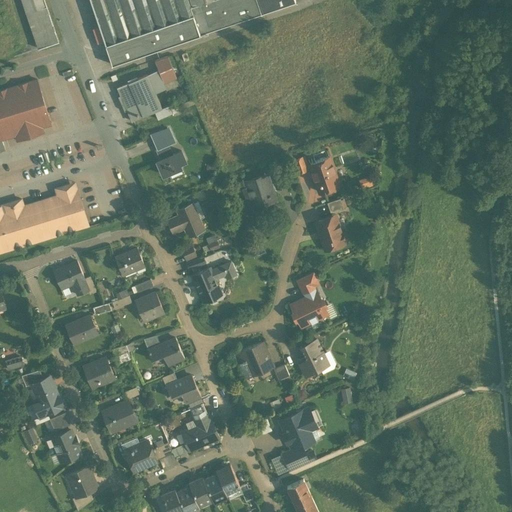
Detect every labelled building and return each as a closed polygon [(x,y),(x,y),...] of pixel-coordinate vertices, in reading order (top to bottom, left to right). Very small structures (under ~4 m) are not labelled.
[(59,41),(44,0),(22,0),(38,48),(59,41)] [(90,0),(112,64),(295,1),(294,0),(90,0)] [(168,56),(155,60),(158,69),(164,82),(177,77),(168,56)] [(147,73),(117,86),(132,120),(162,107),(155,92),(166,87),(164,82),(158,69),(147,73)] [(44,78),(0,88),(0,150),(8,149),(5,137),(17,135),(18,139),(48,132),(46,125),(54,123),(44,78)] [(157,147),(162,158),(171,154),(166,143),(157,147)] [(162,158),(156,161),(162,174),(181,166),(179,162),(185,159),(181,150),(171,154),(162,158)] [(304,155),(292,159),(297,172),(309,168),(304,155)] [(329,156),(310,163),(319,191),(339,184),(329,156)] [(282,170),(271,174),(276,188),(286,184),(282,170)] [(267,175),(246,182),(254,204),(274,198),(267,175)] [(362,177),(364,186),(374,184),(372,175),(362,177)] [(21,198),(0,204),(0,251),(88,224),(77,188),(23,205),(21,198)] [(340,197),(327,202),(331,213),(344,208),(340,197)] [(203,228),(192,202),(177,209),(179,214),(168,219),(173,231),(184,226),(188,234),(203,228)] [(332,215),(316,221),(325,248),(345,241),(344,239),(346,239),(348,236),(346,232),(344,231),(341,232),(338,222),(335,223),(332,215)] [(213,245),(220,243),(217,233),(210,235),(213,245)] [(191,243),(181,247),(186,258),(196,254),(191,243)] [(137,247),(115,256),(123,274),(137,268),(136,266),(143,263),(144,265),(145,265),(137,247)] [(203,255),(186,261),(188,267),(205,261),(203,255)] [(77,260),(53,270),(61,288),(74,282),(78,293),(77,294),(78,294),(88,289),(89,289),(85,277),(77,260)] [(210,265),(194,272),(198,284),(196,285),(203,300),(202,300),(202,301),(222,292),(221,292),(215,277),(234,269),(230,260),(211,268),(210,266),(211,266),(210,265)] [(313,270),(296,278),(302,290),(313,284),(312,281),(317,279),(313,270)] [(90,275),(85,277),(89,289),(88,289),(90,293),(97,290),(90,275)] [(150,277),(135,284),(137,291),(153,285),(150,277)] [(313,284),(302,290),(305,296),(291,303),(294,311),(292,312),(296,318),(298,317),(302,325),(310,321),(311,323),(318,320),(317,318),(327,312),(324,305),(326,304),(322,297),(320,298),(313,284)] [(155,292),(144,296),(143,296),(134,299),(143,320),(144,320),(143,318),(163,309),(163,311),(164,311),(156,290),(155,291),(155,292)] [(129,294),(112,301),(115,307),(131,301),(129,294)] [(108,302),(93,306),(95,313),(111,309),(108,302)] [(90,314),(66,324),(74,342),(98,332),(90,314)] [(156,334),(143,338),(148,347),(160,342),(156,334)] [(175,337),(160,343),(160,342),(148,347),(147,348),(152,358),(163,353),(168,364),(184,357),(175,337)] [(316,338),(301,345),(308,359),(300,363),(305,374),(314,370),(320,367),(328,363),(316,338)] [(263,340),(235,352),(239,363),(243,361),(243,362),(246,361),(251,374),(273,365),(263,340)] [(126,343),(111,347),(115,356),(129,350),(126,343)] [(21,356),(6,361),(8,368),(23,364),(21,356)] [(106,356),(83,365),(92,386),(93,386),(93,384),(100,381),(113,375),(113,377),(114,377),(106,356)] [(246,361),(243,362),(243,361),(239,363),(245,376),(251,374),(246,361)] [(284,363),(274,368),(278,379),(289,374),(284,363)] [(39,369),(21,374),(26,385),(32,382),(31,382),(43,377),(39,369)] [(174,371),(162,376),(166,385),(177,380),(174,371)] [(43,377),(31,382),(32,382),(40,401),(57,393),(49,374),(43,377)] [(177,380),(166,385),(169,392),(168,392),(170,397),(181,392),(186,403),(201,396),(192,374),(177,380)] [(136,385),(123,391),(126,398),(139,392),(136,385)] [(351,385),(343,387),(346,401),(355,399),(351,385)] [(128,399),(119,403),(110,407),(103,410),(111,430),(136,419),(128,399)] [(203,402),(190,408),(193,416),(206,410),(203,402)] [(309,404),(275,418),(281,431),(280,432),(286,446),(288,445),(290,449),(294,451),(316,442),(312,431),(319,428),(309,404)] [(16,413),(24,425),(31,420),(24,408),(16,413)] [(65,411),(49,418),(55,430),(70,423),(65,411)] [(200,424),(184,430),(187,437),(184,439),(189,449),(218,436),(211,419),(210,419),(208,414),(197,418),(200,424)] [(31,426),(25,429),(30,441),(37,438),(31,426)] [(70,428),(51,436),(51,437),(54,436),(56,443),(53,444),(54,444),(57,451),(56,451),(57,451),(61,461),(81,452),(70,428)] [(148,438),(130,446),(131,450),(125,452),(124,455),(126,460),(129,461),(130,461),(134,470),(157,460),(156,459),(152,448),(148,438)] [(168,440),(155,446),(156,447),(152,448),(156,459),(173,452),(168,440)] [(281,454),(271,458),(278,474),(288,469),(289,471),(317,458),(315,453),(308,456),(307,452),(285,462),(281,454)] [(88,464),(67,473),(68,475),(70,474),(75,484),(72,485),(77,495),(89,490),(97,486),(88,464)] [(239,485),(230,464),(216,470),(217,472),(226,491),(239,486),(239,485)] [(217,472),(204,478),(212,498),(213,500),(227,494),(226,491),(217,472)] [(203,476),(189,482),(190,484),(198,504),(199,503),(198,501),(210,495),(211,498),(212,498),(204,478),(203,476)] [(318,511),(303,479),(287,486),(292,498),(294,502),(298,511),(318,511)] [(253,497),(246,483),(239,485),(239,486),(246,500),(253,497)] [(190,484),(176,490),(185,511),(186,511),(199,506),(198,504),(190,484)] [(185,511),(176,490),(175,488),(161,494),(169,511),(185,511)] [(77,495),(73,497),(78,509),(92,497),(89,490),(77,495)]
